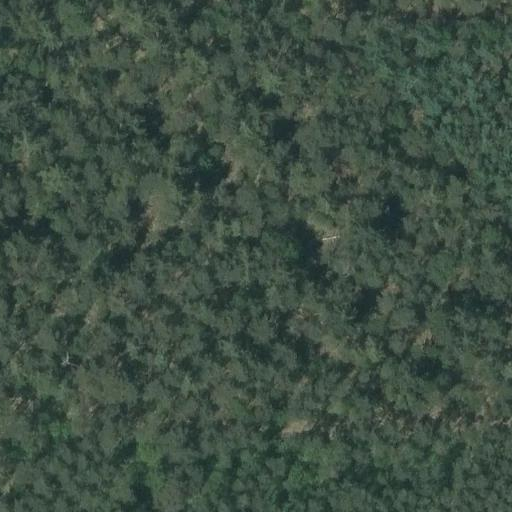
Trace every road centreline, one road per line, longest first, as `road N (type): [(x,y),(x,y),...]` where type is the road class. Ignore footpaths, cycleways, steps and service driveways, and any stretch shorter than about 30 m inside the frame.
road 1 (track): [(0,405),(167,427),(306,434),(444,428),(511,436)]
road 2 (track): [(162,0),(511,30)]
